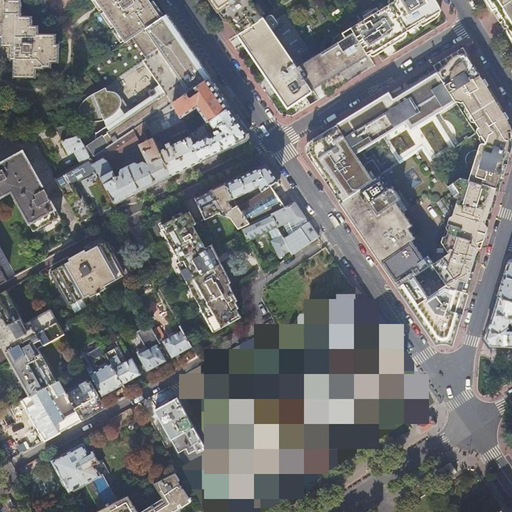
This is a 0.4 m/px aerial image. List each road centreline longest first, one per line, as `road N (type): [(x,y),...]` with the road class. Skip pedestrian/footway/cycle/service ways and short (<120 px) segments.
road 1 (residential): [(0,472),(262,328),(255,286),(339,232)]
road 2 (residential): [(472,24),(276,142)]
road 3 (tertiary): [(339,232),(443,381)]
road 4 (tertiary): [(180,0),(276,142)]
road 5 (tertiary): [(331,511),(471,422)]
road 6 (residential): [(276,142),(129,212)]
road 7 (residential): [(501,240),(460,368),(443,381)]
